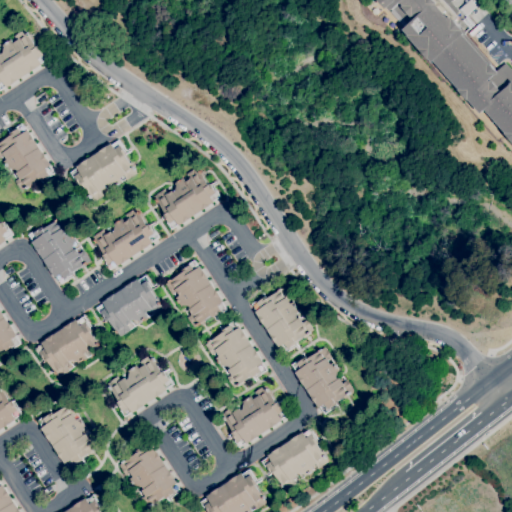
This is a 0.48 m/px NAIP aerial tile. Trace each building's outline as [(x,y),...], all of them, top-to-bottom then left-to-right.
[(505,63),(511,70),(511,143),(506,135),(506,136),(484,111),(480,114),(468,100),(460,91),(459,92),(432,62),(431,63),(427,59),(427,58),(408,36),(408,35),(403,29),(408,25),(394,9),(391,11),(388,8),(387,9),(378,0),(451,0),(450,1),(459,11),(455,14),(457,17),(456,18),(456,19),(454,20),(463,30),(462,30),(464,33),(463,34),(488,63),(489,62),(497,71),(505,63)] [(0,90),(0,54),(3,52),(3,47),(2,45),(10,39),(13,43),(17,40),(14,36),(25,29),(27,32),(29,35),(36,46),(38,45),(41,50),(42,50),(48,58),(41,63),(42,64),(7,87),(6,86),(0,90)] [(21,191),(14,180),(18,178),(15,173),(17,172),(16,169),(11,169),(9,170),(3,162),(6,159),(3,155),(0,156),(0,142),(9,136),(9,135),(17,129),(16,128),(22,124),(26,131),(28,130),(51,165),(50,166),(54,173),(42,181),(42,180),(40,181),(39,180),(32,184),(33,185),(28,188),(28,187),(25,189),(25,188),(21,191)] [(94,201),(91,198),(91,199),(89,196),(88,196),(85,192),(87,191),(82,184),(80,185),(75,177),(74,178),(70,172),(77,168),(76,166),(111,143),(112,144),(119,140),(124,147),(122,148),(127,155),(125,156),(130,163),(131,162),(134,166),(133,166),(135,169),(134,170),(136,173),(126,180),(123,176),(119,178),(122,182),(113,187),(111,185),(107,184),(104,185),(106,187),(101,191),(104,195),(94,201)] [(171,229),(167,223),(168,222),(163,214),(165,213),(160,206),(159,207),(156,203),(157,202),(155,200),(156,199),(154,196),(156,194),(164,188),(167,193),(168,193),(172,191),(173,192),(176,190),(172,184),(183,177),(186,181),(190,179),(186,174),(197,167),(199,171),(200,170),(201,172),(202,172),(205,176),(203,177),(208,184),(210,183),(214,189),(215,188),(220,196),(213,200),(214,202),(179,225),(178,224),(171,229)] [(110,269),(106,263),(107,263),(102,255),(104,254),(99,247),(98,247),(94,242),(95,242),(94,240),(95,240),(93,236),(95,235),(95,234),(103,229),(106,234),(110,231),(111,233),(114,231),(114,226),(113,224),(122,218),(124,222),(128,220),(125,214),(133,209),(135,208),(138,211),(140,213),(140,212),(144,217),(142,218),(147,225),(149,224),(154,231),(155,231),(159,237),(152,241),(153,243),(118,266),(117,265),(110,269)] [(61,284),(57,276),(55,277),(32,242),(33,241),(28,234),(34,230),(35,232),(43,227),(44,228),(55,221),(58,219),(62,217),(69,227),(64,231),(66,235),(70,232),(76,240),(71,244),(74,249),(75,248),(78,253),(79,252),(79,253),(84,250),(89,257),(88,257),(90,260),(87,263),(85,265),(85,266),(81,269),(80,267),(73,272),(73,273),(66,278),(67,280),(61,284)] [(0,221),(1,223),(2,221),(6,227),(7,227),(13,235),(6,239),(7,240),(0,244),(0,221)] [(193,327),(187,317),(191,314),(190,314),(191,313),(188,309),(190,308),(188,306),(183,305),(181,306),(175,298),(179,295),(177,291),(172,294),(165,284),(169,282),(168,281),(171,279),(171,280),(182,272),(181,271),(189,266),(188,264),(194,260),(198,267),(200,266),(223,302),(222,303),(226,309),(220,313),(219,312),(212,317),(211,316),(200,323),(200,324),(198,326),(197,325),(193,327)] [(120,337),(117,333),(117,334),(115,331),(114,331),(111,328),(113,327),(108,319),(107,320),(101,311),(106,308),(102,302),(138,278),(138,280),(145,275),(150,282),(149,283),(153,290),(152,291),(159,302),(161,304),(161,305),(163,309),(153,315),(150,311),(149,312),(148,311),(145,313),(148,317),(139,323),(138,320),(133,319),(131,321),(131,322),(127,325),(128,326),(127,326),(130,330),(120,337)] [(285,353),(280,346),(278,347),(255,312),(256,311),(252,304),(258,300),(259,301),(266,296),(268,298),(279,290),(278,290),(281,288),(281,289),(285,286),(292,297),(288,300),(290,304),(294,301),(299,310),(294,314),(297,319),(299,317),(302,322),(307,319),(312,327),(311,327),(313,330),(310,332),(311,333),(308,334),(309,335),(304,338),(303,337),(296,341),(297,343),(289,348),(290,349),(285,353)] [(0,309),(17,335),(16,336),(20,343),(15,347),(14,346),(6,351),(5,349),(0,352),(0,309)] [(58,377),(56,374),(55,374),(54,372),(53,372),(50,368),(52,368),(47,360),(45,361),(40,354),(39,355),(35,348),(42,344),(41,343),(76,319),(77,321),(84,316),(88,323),(87,323),(92,330),(90,332),(97,343),(98,342),(100,345),(99,346),(101,349),(91,356),(88,351),(88,352),(87,351),(84,353),(87,358),(78,363),(77,362),(71,360),(69,362),(70,362),(66,365),(66,366),(65,367),(68,371),(58,377)] [(233,387),(226,377),(230,374),(228,370),(230,369),(228,366),(222,365),(221,366),(215,358),(219,356),(216,352),(212,355),(205,344),(208,342),(208,341),(211,339),(211,340),(222,333),(221,331),(229,326),(228,324),(234,321),(238,328),(240,327),(263,362),(262,363),(266,370),(261,374),(259,372),(251,377),(251,376),(240,383),(240,384),(237,386),(237,385),(233,387)] [(324,413),(320,407),(318,408),(295,372),(296,371),(292,364),(302,357),(303,359),(306,357),(307,358),(314,354),(313,352),(318,349),(318,350),(321,349),(325,346),(332,357),(328,360),(330,364),(333,362),(339,371),(337,372),(336,377),(337,379),(339,377),(342,382),(346,380),(353,390),(350,392),(350,393),(348,395),(349,395),(344,399),(343,397),(336,402),(337,403),(329,409),(330,410),(324,413)] [(125,416),(121,411),(122,410),(117,402),(118,401),(114,394),(113,394),(110,390),(110,389),(109,387),(107,383),(110,381),(117,376),(120,380),(125,377),(126,379),(128,378),(129,372),(128,370),(136,365),(138,368),(143,365),(140,361),(150,355),(152,358),(153,358),(155,360),(156,359),(159,364),(157,365),(161,372),(163,371),(168,379),(170,378),(174,383),(167,388),(168,390),(133,413),(132,412),(125,416)] [(239,447),(235,441),(236,440),(231,432),(233,431),(228,424),(227,425),(224,421),(224,420),(223,418),(224,417),(221,414),(231,407),(234,411),(239,408),(240,410),(242,409),(243,404),(241,405),(239,403),(250,395),(253,399),(256,396),(254,392),(264,385),(267,389),(267,388),(269,390),(270,390),(273,395),(271,396),(276,403),(277,401),(283,409),(284,408),(288,414),(281,419),(282,420),(247,444),(246,442),(239,447)] [(0,387),(10,402),(12,401),(17,408),(18,407),(22,413),(15,418),(16,419),(0,429),(0,387)] [(71,469),(66,462),(65,463),(41,428),(43,427),(38,420),(44,416),(45,417),(53,412),(54,414),(65,407),(65,406),(67,404),(68,405),(71,402),(78,413),(74,416),(76,420),(80,418),(86,426),(84,428),(82,433),(84,435),(86,433),(89,438),(93,435),(100,446),(96,449),(94,451),(90,454),(90,453),(83,458),(84,459),(76,464),(77,465),(71,469)] [(285,490),(283,487),(282,487),(280,485),(281,484),(273,473),(272,474),(266,466),(265,467),(262,461),(268,457),(267,455),(302,431),(304,433),(310,428),(314,434),(313,435),(318,443),(317,444),(321,451),(322,450),(325,454),(324,455),(326,458),(328,462),(318,468),(315,464),(311,467),(313,471),(305,476),(301,471),(296,474),(297,476),(293,479),(295,484),(285,490)] [(147,508),(140,498),(144,495),(141,490),(143,489),(142,487),(137,487),(137,486),(135,487),(129,479),(133,477),(130,473),(125,476),(118,465),(122,462),(125,460),(125,461),(136,453),(135,452),(143,447),(142,445),(148,441),(153,448),(154,448),(177,483),(176,484),(180,491),(174,495),(173,493),(165,498),(164,497),(154,504),(154,505),(151,507),(151,506),(147,508)] [(208,511),(205,507),(204,507),(200,502),(207,497),(206,496),(241,472),(242,474),(249,469),(254,476),(253,477),(257,484),(255,485),(263,496),(265,498),(264,499),(266,502),(256,509),(254,505),(249,508),(251,511),(249,511),(208,511)] [(0,511),(0,483),(1,485),(2,484),(20,511),(0,511)] [(64,511),(86,498),(87,499),(94,495),(98,501),(97,501),(102,509),(100,510),(101,511),(64,511)]
